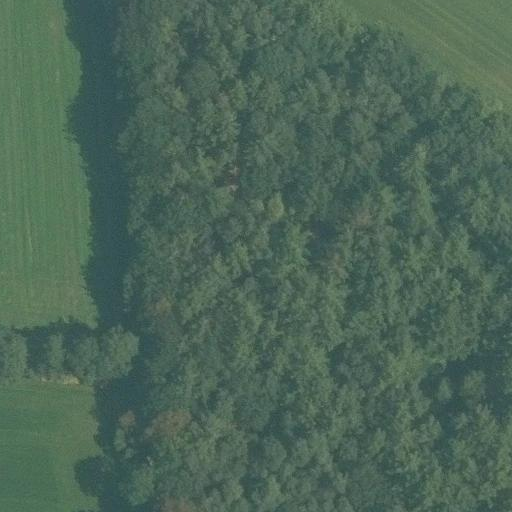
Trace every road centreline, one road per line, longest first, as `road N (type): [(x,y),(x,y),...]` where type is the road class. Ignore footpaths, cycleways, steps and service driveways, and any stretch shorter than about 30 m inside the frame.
road 1 (unclassified): [(158,511),(114,0)]
road 2 (unclassified): [(511,197),(226,0)]
